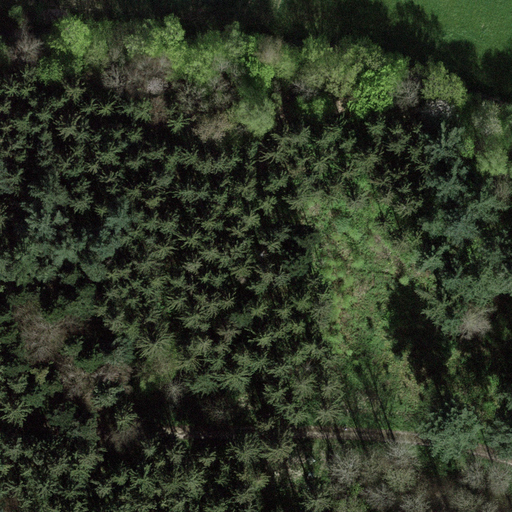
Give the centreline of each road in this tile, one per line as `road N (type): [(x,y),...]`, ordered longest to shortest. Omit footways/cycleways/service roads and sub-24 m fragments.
road 1 (track): [(0,33),(312,47),(511,112)]
road 2 (track): [(0,410),(56,425),(406,434),(511,458)]
